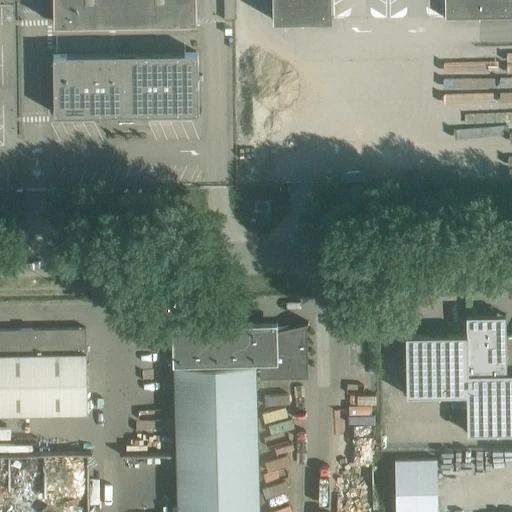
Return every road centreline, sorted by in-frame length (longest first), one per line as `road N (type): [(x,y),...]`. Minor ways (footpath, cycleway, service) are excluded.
road 1 (unclassified): [(511,256),(0,261)]
road 2 (unknown): [(311,511),(317,258),(302,85)]
road 3 (unknown): [(111,260),(112,511)]
road 4 (unknown): [(34,170),(222,167)]
road 5 (unknown): [(32,0),(34,170)]
road 6 (unknown): [(222,167),(222,0)]
